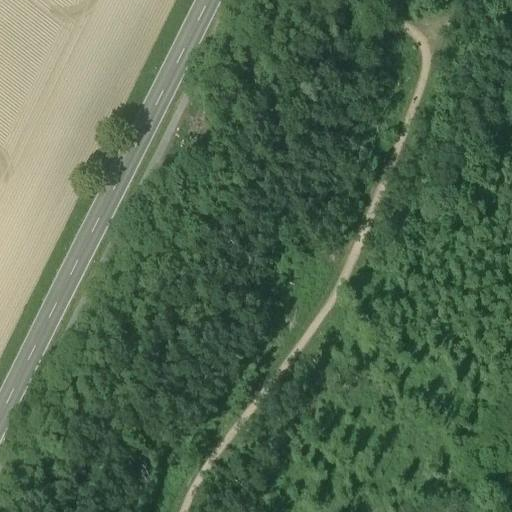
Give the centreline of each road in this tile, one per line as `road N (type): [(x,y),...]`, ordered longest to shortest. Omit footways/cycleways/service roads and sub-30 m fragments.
road 1 (track): [(365,0),(424,43),(416,90),(321,305),(199,467),(180,511)]
road 2 (tertiary): [(0,425),(211,0)]
